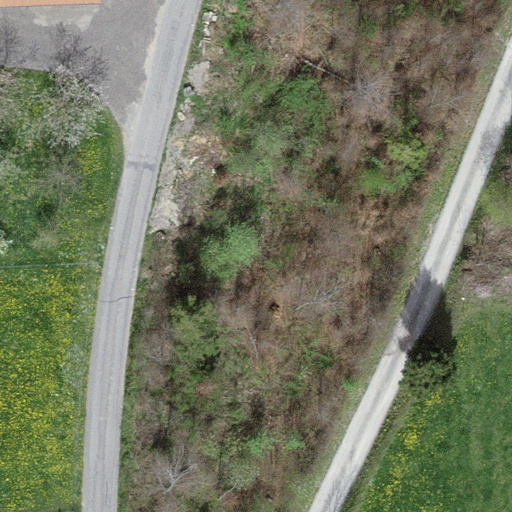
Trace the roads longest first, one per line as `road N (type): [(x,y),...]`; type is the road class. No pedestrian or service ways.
road 1 (residential): [(98,511),(117,272),(183,0)]
road 2 (unclassified): [(322,511),(511,65)]
road 3 (unknown): [(0,36),(177,20)]
